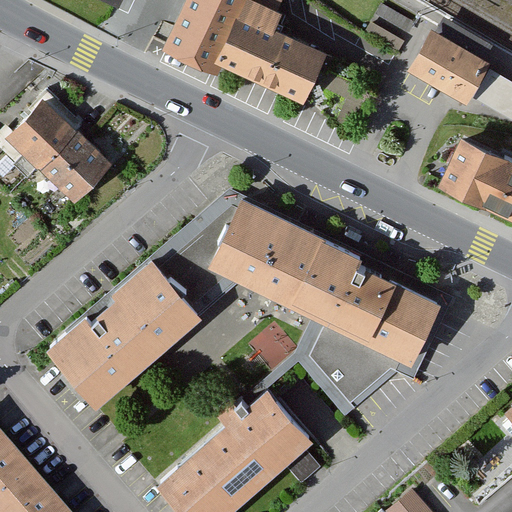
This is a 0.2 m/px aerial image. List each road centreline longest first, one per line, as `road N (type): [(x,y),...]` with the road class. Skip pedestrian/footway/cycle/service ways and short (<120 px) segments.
road 1 (secondary): [(511,257),(225,118)]
road 2 (residential): [(0,326),(225,118)]
road 3 (residential): [(511,295),(457,373),(307,511)]
road 4 (secondary): [(225,118),(0,6)]
road 5 (residential): [(0,342),(137,511)]
